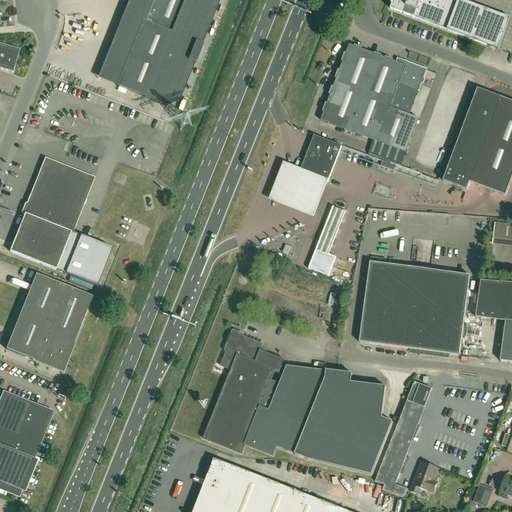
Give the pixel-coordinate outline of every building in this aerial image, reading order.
[(151,0),(117,86),(144,97),(146,98),(164,105),(177,100),(192,62),(196,64),(194,60),(199,47),(203,45),(200,44),(217,0),(151,0)] [(393,0),(390,10),(498,50),(510,19),(459,0),(393,0)] [(0,68),(13,73),(20,50),(0,43),(0,68)] [(404,66),(354,47),(349,46),(321,120),(376,141),(405,67),(404,66)] [(405,63),(404,66),(405,67),(376,141),(406,153),(419,118),(409,115),(426,71),(405,63)] [(443,182),(467,191),(470,183),(502,98),(478,89),(443,182)] [(511,102),(502,98),(470,183),(506,197),(511,179),(511,102)] [(342,147),(314,136),(300,170),(299,171),(328,183),(329,182),(328,181),(342,147)] [(25,214),(10,252),(97,287),(112,249),(71,233),(75,224),(92,179),(46,161),(28,206),(26,207),(24,211),(25,214)] [(328,185),(283,166),(268,203),(313,221),(328,185)] [(308,254),(314,256),(318,240),(311,238),(308,254)] [(287,253),(292,256),(295,248),(290,246),(287,253)] [(316,251),(309,269),(328,276),(335,258),(316,251)] [(410,345),(414,346),(420,347),(419,351),(459,356),(470,276),(370,262),(359,343),(411,350),(411,349),(410,349),(410,345)] [(63,372),(93,297),(36,275),(29,293),(6,350),(63,372)] [(500,361),(511,363),(511,283),(480,281),(477,308),(507,312),(500,361)] [(226,353),(221,366),(231,371),(203,439),(241,454),(245,445),(273,456),(277,447),(295,454),(295,455),(308,460),(371,476),(393,423),(382,418),(386,387),(351,383),(352,374),(326,371),(286,367),(269,411),(260,407),(274,372),(278,374),(279,372),(284,360),(265,353),(260,351),(263,345),(243,337),(234,333),(233,336),(232,336),(230,342),(233,343),(232,346),(229,345),(226,353)] [(424,410),(432,389),(414,383),(406,404),(412,406),(424,410)] [(0,488),(19,496),(52,413),(4,394),(0,404),(0,488)] [(347,511),(214,460),(194,511),(347,511)] [(433,481),(438,469),(421,463),(417,475),(416,474),(412,486),(410,492),(418,494),(420,489),(431,493),(431,492),(433,493),(437,483),(433,481)] [(511,479),(506,477),(500,492),(499,498),(506,500),(508,495),(511,496),(511,479)] [(486,508),(492,491),(480,486),(474,503),(486,508)] [(379,505),(397,510),(400,499),(382,494),(379,505)]
